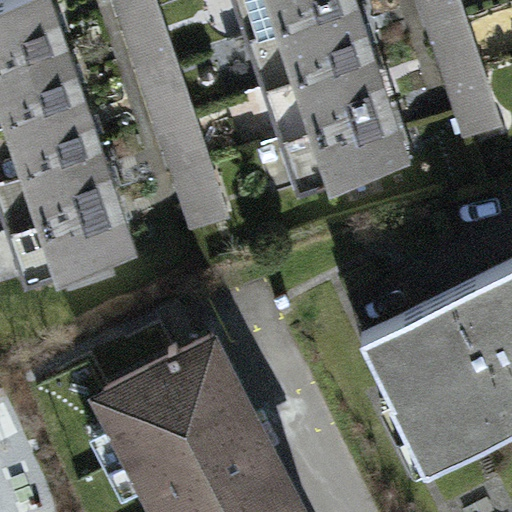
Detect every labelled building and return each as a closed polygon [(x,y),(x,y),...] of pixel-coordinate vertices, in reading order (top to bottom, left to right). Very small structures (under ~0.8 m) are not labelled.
[(55,0),(0,0),(0,55),(67,34),(55,0)] [(118,0),(190,231),(229,219),(161,0),(118,0)] [(235,0),(244,27),(330,0),(235,0)] [(355,0),(330,0),(244,27),(261,79),(370,45),(355,0)] [(67,34),(0,55),(0,112),(83,86),(67,34)] [(370,45),(261,79),(277,131),(386,97),(370,45)] [(83,86),(0,112),(0,169),(99,138),(83,86)] [(386,97),(277,131),(294,183),(403,149),(386,97)] [(99,138),(0,169),(0,219),(2,226),(116,190),(99,138)] [(116,190),(2,226),(18,278),(132,242),(116,190)] [(511,261),(367,331),(429,461),(511,421),(511,261)] [(307,511),(204,306),(81,367),(154,511),(307,511)]
